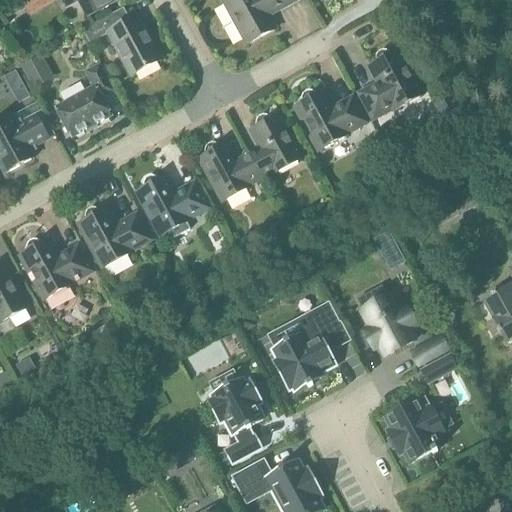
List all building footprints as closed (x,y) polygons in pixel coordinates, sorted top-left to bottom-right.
[(29,17),(56,3),(54,0),(15,0),(4,6),(5,8),(0,11),(0,12),(4,19),(9,16),(12,21),(27,14),(29,17)] [(61,0),(66,8),(77,2),(86,18),(119,0),(61,0)] [(275,15),(300,2),(299,0),(225,0),(222,2),(247,47),(275,32),(267,16),(274,13),(275,15)] [(160,63),(137,19),(119,29),(112,17),(88,30),(95,43),(109,36),(132,78),(160,63)] [(399,55),(399,54),(391,58),(388,55),(384,54),(380,55),(377,58),(376,62),(377,66),(369,70),(370,71),(371,70),(379,86),(359,97),(373,122),(393,111),(393,112),(392,113),(393,114),(422,98),(422,97),(421,97),(398,56),(399,55)] [(21,68),(34,91),(55,80),(42,56),(21,68)] [(56,111),(71,140),(111,118),(101,100),(114,94),(99,67),(86,75),(94,91),(56,111)] [(19,105),(31,98),(25,89),(14,95),(19,105)] [(443,97),(433,102),(452,137),(458,134),(469,128),(450,93),(443,97)] [(319,154),(348,138),(348,137),(346,138),(346,137),(366,126),(352,101),(332,112),(324,96),(325,95),(324,94),(317,98),(314,95),(310,94),(306,95),(303,98),(301,102),(302,106),(295,110),(295,111),(297,110),(319,152),(318,153),(319,154)] [(0,124),(0,165),(5,176),(34,160),(27,147),(32,144),(35,149),(48,141),(36,119),(17,129),(11,118),(0,124)] [(248,158),(261,181),(273,175),(274,177),(301,162),(300,161),(299,162),(277,121),(278,120),(278,119),(271,122),(269,119),(264,118),(260,119),(257,122),(256,126),(257,130),(250,134),(251,135),(252,134),(259,147),(262,148),(261,151),(248,158)] [(261,181),(248,158),(236,165),(232,164),(233,161),(226,149),(227,148),(227,147),(220,150),(217,147),(213,146),(209,147),(206,150),(205,154),(206,158),(199,162),(200,163),(201,162),(223,203),(222,204),(222,205),(250,190),(248,188),(261,181)] [(384,169),(373,175),(378,186),(399,175),(398,174),(393,164),(384,169)] [(144,191),(137,195),(138,196),(139,196),(162,238),(160,238),(161,239),(165,237),(168,244),(190,232),(187,225),(190,223),(190,222),(189,223),(188,222),(208,211),(194,186),(174,197),(166,181),(167,180),(166,179),(159,183),(156,180),(152,179),(148,180),(145,183),(143,187),(144,191)] [(487,202),(478,184),(428,211),(437,229),(487,202)] [(331,211),(335,206),(332,199),(325,199),(321,205),(325,211),(331,211)] [(136,218),(116,228),(107,213),(109,212),(108,211),(100,215),(97,212),(93,211),(89,212),(86,215),(85,219),(86,223),(78,227),(79,228),(80,227),(103,269),(102,270),(103,271),(132,255),(131,254),(130,255),(130,254),(150,243),(136,218)] [(285,236),(289,230),(286,224),(279,223),(275,229),(278,235),(285,236)] [(376,242),(392,271),(405,264),(389,235),(389,234),(376,242)] [(27,255),(20,259),(21,260),(22,259),(45,301),(44,302),(44,303),(73,287),(73,286),(72,286),(71,285),(91,274),(78,249),(57,260),(49,244),(50,244),(49,243),(42,247),(39,244),(35,242),(31,243),(28,246),(26,250),(27,255)] [(0,324),(26,311),(26,310),(25,310),(2,270),(4,269),(3,268),(0,269),(0,324)] [(178,282),(183,290),(184,291),(190,288),(197,284),(192,274),(178,282)] [(484,303),(494,322),(487,326),(492,336),(498,333),(499,335),(501,335),(507,345),(511,341),(511,290),(510,288),(496,296),(495,295),(491,297),(492,298),(484,303)] [(371,330),(365,332),(375,350),(380,347),(386,358),(415,342),(409,331),(415,328),(406,311),(400,314),(391,298),(389,299),(364,312),(362,314),(371,330)] [(293,389),(295,393),(299,391),(297,387),(305,383),(309,389),(313,387),(310,380),(318,376),(320,380),(324,378),(322,374),(335,366),(329,355),(330,354),(327,349),(326,350),(319,337),(340,326),(329,304),(306,316),(315,332),(303,339),(301,336),(296,339),(298,342),(291,345),(288,340),(283,343),(286,348),(279,351),(278,349),(273,352),(278,361),(274,363),(280,375),(282,380),(283,379),(289,391),(293,389)] [(124,322),(116,307),(105,313),(103,321),(108,330),(124,322)] [(232,331),(238,342),(243,339),(237,329),(232,331)] [(440,339),(412,354),(419,367),(447,352),(440,339)] [(17,380),(30,373),(21,356),(8,363),(17,380)] [(450,357),(422,372),(429,385),(457,370),(450,357)] [(251,430),(252,429),(251,428),(264,421),(257,407),(262,404),(250,382),(245,385),(242,380),(239,382),(229,387),(229,386),(224,388),(225,390),(215,395),(212,397),(214,400),(209,403),(220,424),(225,422),(238,446),(226,453),(232,465),(262,450),(251,430)] [(441,440),(447,437),(426,398),(386,419),(392,431),(388,433),(400,456),(405,454),(411,465),(433,453),(433,455),(438,452),(437,451),(444,447),(441,440)] [(189,448),(171,459),(177,471),(196,461),(205,456),(198,444),(189,448)] [(318,500),(323,498),(308,470),(304,473),(298,462),(284,470),(284,468),(279,471),(280,472),(273,476),(265,460),(231,478),(238,492),(256,482),(263,494),(271,489),(273,492),(283,511),(323,511),(324,511),(318,500)] [(12,473),(18,484),(40,471),(36,463),(22,471),(20,469),(12,473)] [(144,467),(130,475),(138,489),(152,481),(144,467)]
